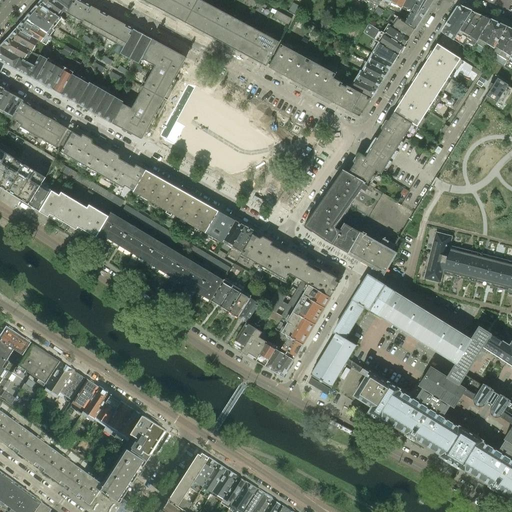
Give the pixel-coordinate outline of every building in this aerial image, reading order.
[(69,10),(54,0),(41,0),(39,3),(57,15),(60,10),(66,13),(69,10)] [(54,0),(69,10),(73,0),(54,0)] [(74,18),(83,2),(79,0),(73,0),(69,10),(66,13),(74,18)] [(160,0),(156,8),(163,12),(165,9),(167,8),(175,13),(179,15),(179,16),(178,19),(185,23),(197,0),(196,0),(195,2),(192,0),(191,0),(160,0)] [(198,0),(197,0),(185,23),(192,27),(194,24),(195,24),(199,26),(208,30),(208,32),(206,35),(214,39),(226,15),(224,18),(221,16),(223,12),(202,1),(200,5),(197,3),(198,0)] [(381,0),(368,0),(368,1),(371,2),(368,9),(372,11),(375,4),(379,6),(381,0)] [(402,7),(405,0),(392,0),(392,2),(388,10),(399,15),(401,10),(402,7)] [(412,11),(416,0),(405,0),(402,7),(412,11)] [(416,0),(412,11),(410,14),(406,24),(415,30),(433,0),(416,0)] [(82,22),(91,6),(83,2),(74,18),(82,22)] [(39,3),(31,12),(53,25),(59,16),(57,15),(39,3)] [(89,29),(99,10),(91,6),(82,22),(81,24),(89,29)] [(457,34),(472,11),(461,6),(457,7),(441,32),(441,33),(441,32),(443,34),(453,40),(454,40),(457,34)] [(97,33),(107,15),(99,10),(89,29),(97,33)] [(273,17),(288,25),(291,19),(277,11),(273,17)] [(462,45),(481,16),(472,11),(457,34),(454,40),(462,45)] [(53,25),(31,12),(30,13),(28,14),(26,16),(26,18),(24,20),(50,35),(55,30),(51,27),(53,25)] [(106,38),(116,20),(107,15),(97,33),(106,38)] [(227,15),(226,15),(214,39),(221,42),(222,40),(224,39),(228,41),(236,46),(236,47),(235,50),(242,54),(255,30),(254,30),(253,33),(249,31),(251,27),(231,16),(229,20),(225,18),(227,15)] [(470,51),(478,38),(490,20),(481,16),(462,45),(470,51)] [(406,24),(401,20),(397,18),(394,23),(391,21),(389,25),(392,27),(409,38),(415,30),(406,24)] [(317,26),(327,32),(331,24),(322,19),(317,26)] [(50,35),(24,20),(16,29),(37,41),(43,44),(50,35)] [(115,43),(125,25),(116,20),(106,38),(115,43)] [(507,28),(490,20),(478,38),(494,48),(495,47),(507,28)] [(404,47),(383,33),(369,24),(363,33),(381,44),(398,55),(404,47)] [(124,48),(134,29),(125,25),(115,43),(124,48)] [(409,38),(392,27),(389,31),(386,29),(383,33),(404,47),(409,38)] [(511,52),(511,29),(507,28),(495,47),(510,56),(511,52)] [(16,29),(9,37),(32,50),(34,46),(37,41),(16,29)] [(129,58),(142,34),(134,29),(124,48),(121,53),(129,58)] [(255,31),(255,30),(242,54),(249,58),(251,55),(252,55),(256,57),(258,57),(256,61),(266,67),(279,42),(278,42),(276,45),(268,41),(270,38),(259,32),(257,36),(254,34),(255,31)] [(138,63),(151,39),(152,39),(142,34),(129,58),(138,63)] [(453,41),(453,40),(443,34),(439,41),(461,56),(465,49),(453,41)] [(39,55),(32,51),(32,50),(9,37),(1,46),(21,57),(26,60),(34,64),(39,55)] [(185,57),(172,50),(153,40),(142,59),(143,60),(145,57),(156,63),(143,87),(142,86),(141,86),(164,99),(169,89),(166,87),(171,78),(174,79),(185,59),(185,58),(185,57)] [(398,55),(381,44),(376,51),(368,46),(365,50),(374,55),(393,65),(398,55)] [(437,44),(427,60),(422,67),(446,82),(460,59),(437,44)] [(81,64),(85,56),(66,45),(61,53),(81,64)] [(281,45),(269,65),(268,68),(281,75),(296,83),(308,60),(281,45)] [(0,46),(0,60),(14,68),(21,57),(1,46),(0,46)] [(511,52),(510,56),(509,57),(508,60),(503,67),(511,72),(511,52)] [(36,80),(47,60),(39,55),(34,64),(27,76),(36,80)] [(393,65),(374,55),(369,64),(387,73),(393,65)] [(34,64),(26,60),(21,57),(14,68),(27,76),(34,64)] [(44,85),(56,64),(51,62),(52,59),(49,57),(47,60),(36,80),(44,85)] [(335,74),(308,60),(296,83),(323,98),(333,79),(335,74)] [(387,73),(369,64),(368,63),(363,72),(382,82),(387,73)] [(52,90),(66,67),(61,64),(59,66),(56,64),(44,85),(52,90)] [(61,95),(72,74),(67,71),(69,68),(66,67),(52,90),(61,95)] [(418,74),(408,89),(431,104),(446,82),(422,67),(418,74)] [(382,82),(363,72),(358,80),(376,90),(382,82)] [(69,99),(82,76),(78,74),(77,76),(72,74),(61,95),(69,99)] [(77,104),(89,83),(85,81),(86,78),(82,76),(69,99),(77,104)] [(507,85),(497,78),(493,85),(490,83),(488,87),(490,89),(486,96),(487,96),(496,102),(507,85)] [(342,83),(333,79),(323,98),(359,117),(371,99),(353,89),(346,86),(345,87),(341,85),(342,83)] [(376,90),(358,80),(353,89),(371,99),(376,90)] [(86,109),(97,88),(89,83),(77,104),(86,109)] [(123,104),(112,123),(112,124),(122,129),(124,126),(133,131),(132,134),(140,139),(141,139),(142,139),(142,138),(153,118),(150,116),(155,106),(159,108),(164,99),(141,86),(141,87),(143,88),(130,112),(122,108),(124,104),(123,104)] [(94,113),(106,93),(97,88),(86,109),(94,113)] [(408,89),(404,96),(394,112),(412,124),(417,127),(431,104),(408,89)] [(14,95),(4,90),(0,97),(0,108),(5,111),(14,95)] [(102,118),(114,98),(106,93),(94,113),(102,118)] [(455,110),(464,96),(460,94),(452,108),(455,110)] [(23,100),(14,95),(5,111),(14,116),(23,100)] [(111,123),(122,104),(123,103),(114,98),(102,118),(111,123)] [(23,100),(14,116),(12,119),(21,124),(20,127),(56,147),(66,129),(67,129),(67,128),(58,123),(59,122),(59,120),(51,116),(49,116),(48,118),(38,112),(32,108),(32,107),(32,105),(23,100)] [(382,130),(376,139),(375,141),(374,144),(365,157),(359,153),(357,153),(352,161),(353,163),(354,163),(348,173),(363,181),(367,184),(375,171),(381,174),(392,155),(394,153),(395,151),(412,124),(394,112),(388,121),(387,120),(385,121),(380,128),(381,130),(382,130)] [(56,152),(59,154),(61,152),(60,152),(72,132),(72,131),(72,132),(69,130),(56,152)] [(92,140),(87,137),(82,134),(81,137),(72,132),(60,152),(61,152),(88,168),(99,147),(92,143),(92,140)] [(107,152),(99,147),(88,168),(115,183),(126,163),(119,159),(119,155),(109,149),(107,152)] [(0,149),(0,187),(28,204),(30,202),(31,202),(39,188),(42,184),(46,178),(0,149)] [(134,167),(126,163),(115,183),(123,188),(125,186),(133,191),(146,170),(136,165),(134,167)] [(124,201),(67,167),(64,172),(120,207),(124,201)] [(146,170),(133,191),(133,192),(148,200),(160,179),(146,170)] [(304,226),(303,227),(311,233),(312,232),(324,240),(325,239),(332,242),(331,244),(348,254),(360,233),(359,232),(360,232),(344,223),(339,231),(332,227),(363,181),(348,173),(342,170),(343,170),(304,226)] [(174,186),(160,179),(148,200),(161,208),(174,186)] [(37,210),(48,193),(50,189),(42,184),(39,188),(31,202),(30,202),(28,204),(37,210)] [(189,195),(174,186),(161,208),(176,216),(189,195)] [(51,189),(50,190),(38,210),(48,217),(50,213),(63,222),(76,201),(61,192),(59,195),(51,190),(51,189)] [(190,195),(189,195),(176,216),(190,224),(203,203),(190,195)] [(87,208),(76,201),(63,222),(76,229),(78,226),(96,237),(99,233),(108,216),(89,205),(87,208)] [(218,211),(203,203),(190,224),(205,233),(218,211)] [(125,205),(122,211),(173,241),(176,236),(125,205)] [(227,216),(218,211),(205,233),(214,238),(227,216)] [(108,216),(99,233),(105,237),(106,238),(118,217),(110,212),(108,216)] [(235,221),(227,216),(214,238),(222,243),(223,241),(235,221)] [(144,232),(118,217),(106,238),(131,253),(144,232)] [(244,226),(235,221),(223,241),(232,246),(244,226)] [(254,232),(244,226),(232,246),(242,252),(252,234),(254,232)] [(170,248),(144,232),(131,253),(158,269),(170,248)] [(360,233),(348,254),(373,268),(385,273),(396,253),(392,251),(392,250),(392,249),(396,242),(389,238),(388,241),(383,238),(380,244),(360,233)] [(436,233),(424,279),(440,283),(442,274),(511,291),(511,261),(449,245),(451,237),(436,233)] [(252,234),(242,252),(241,254),(268,270),(279,249),(271,245),(272,242),(262,236),(260,238),(252,234)] [(230,268),(179,237),(175,243),(226,273),(230,268)] [(197,263),(170,248),(158,269),(185,285),(197,263)] [(306,265),(308,262),(289,251),(286,253),(279,249),(268,270),(286,280),(290,274),(299,279),(306,265)] [(224,279),(197,263),(185,285),(211,301),(223,282),(224,280),(224,279)] [(232,267),(241,272),(243,269),(234,264),(232,267)] [(320,269),(318,271),(306,265),(299,279),(330,297),(338,283),(339,283),(341,281),(337,278),(320,269)] [(454,363),(454,364),(447,376),(446,376),(445,376),(430,366),(418,385),(423,388),(415,400),(394,387),(395,386),(383,379),(382,381),(348,359),(348,358),(350,353),(351,353),(351,352),(354,348),(355,348),(354,347),(356,345),(345,338),(364,307),(379,316),(395,292),(385,285),(390,277),(385,273),(373,268),(368,275),(352,299),(353,300),(333,332),(335,333),(334,335),(333,336),(334,336),(331,340),(330,341),(331,341),(328,346),(327,345),(327,346),(328,346),(325,351),(324,350),(324,351),(324,352),(322,356),(321,356),(321,357),(319,361),(318,361),(318,362),(316,366),(315,366),(315,367),(313,371),(312,371),(311,372),(312,372),(311,374),(310,373),(310,374),(311,375),(310,375),(311,376),(311,375),(313,376),(313,377),(314,377),(318,379),(318,380),(319,379),(323,382),(322,382),(323,383),(323,382),(327,384),(327,385),(328,386),(328,385),(330,386),(330,387),(331,387),(332,386),(331,386),(332,384),(333,385),(333,384),(333,383),(335,379),(336,379),(336,378),(338,374),(339,374),(340,374),(339,373),(341,369),(342,369),(343,368),(342,368),(345,364),(346,363),(359,372),(365,376),(353,396),(371,407),(369,411),(368,412),(371,414),(377,418),(378,418),(380,420),(381,418),(406,433),(405,434),(407,435),(407,436),(413,440),(414,439),(415,440),(416,439),(440,455),(440,456),(444,459),(444,460),(447,461),(451,463),(456,466),(456,467),(458,468),(459,468),(464,471),(464,469),(489,485),(488,485),(490,487),(496,491),(497,491),(498,492),(499,491),(511,498),(511,340),(509,345),(478,326),(478,327),(471,338),(470,338),(469,338),(466,336),(451,361),(454,363)] [(260,279),(251,274),(249,277),(251,278),(249,281),(257,285),(260,279)] [(330,297),(308,285),(296,278),(290,287),(324,307),(330,297)] [(224,280),(223,282),(211,301),(220,307),(232,285),(224,280)] [(233,285),(232,285),(220,307),(229,312),(240,292),(242,290),(233,285)] [(324,307),(290,287),(286,294),(277,289),(271,299),(314,325),(324,307)] [(242,290),(240,292),(229,312),(231,313),(231,315),(234,317),(236,316),(238,317),(251,296),(242,290)] [(395,292),(379,316),(385,320),(413,337),(439,354),(451,361),(466,336),(454,329),(428,313),(401,296),(395,292)] [(251,296),(238,317),(246,322),(262,298),(253,293),(251,296)] [(314,325),(271,299),(266,307),(283,317),(282,319),(308,335),(314,325)] [(308,335),(282,319),(280,323),(275,329),(280,332),(302,345),(302,344),(308,335)] [(262,332),(246,322),(233,343),(242,349),(240,351),(247,356),(249,353),(250,354),(250,358),(255,361),(266,345),(267,342),(259,337),(262,332)] [(20,335),(8,327),(0,338),(0,340),(11,348),(20,335)] [(295,357),(302,345),(280,332),(278,337),(281,339),(280,340),(284,342),(280,349),(295,357)] [(34,344),(20,335),(11,348),(15,350),(24,356),(26,358),(34,344)] [(11,348),(0,340),(0,360),(6,364),(15,350),(11,348)] [(47,384),(61,362),(34,344),(26,358),(20,367),(47,384)] [(266,345),(255,361),(264,366),(274,350),(266,345)] [(284,375),(295,357),(280,349),(277,346),(274,350),(264,366),(280,376),(284,375)] [(0,360),(0,385),(4,387),(8,381),(4,379),(5,377),(9,380),(13,374),(3,368),(6,364),(0,360)] [(61,362),(47,384),(48,386),(47,388),(59,396),(74,372),(75,371),(61,362)] [(86,379),(75,371),(74,372),(59,396),(70,403),(86,379)] [(82,415),(100,387),(88,380),(74,402),(81,406),(78,412),(82,415)] [(97,417),(112,395),(100,387),(82,415),(94,423),(95,420),(97,417)] [(106,428),(123,402),(112,395),(97,417),(105,422),(103,425),(106,428)] [(117,434),(119,431),(134,409),(123,402),(106,428),(104,431),(111,435),(113,432),(117,434)] [(134,409),(119,431),(126,436),(124,439),(128,442),(145,416),(134,409)] [(0,440),(1,441),(16,421),(0,410),(0,440)] [(167,431),(145,416),(128,442),(126,446),(132,451),(147,462),(167,431)] [(105,422),(97,417),(95,420),(103,425),(105,422)] [(41,440),(16,421),(1,441),(10,447),(11,445),(20,451),(19,454),(27,459),(41,440)] [(126,436),(119,431),(117,434),(116,437),(123,442),(124,439),(126,436)] [(66,458),(41,440),(27,459),(35,466),(37,463),(45,470),(44,472),(52,478),(66,458)] [(120,504),(139,475),(147,462),(132,451),(131,452),(128,450),(105,486),(92,476),(80,494),(84,497),(82,499),(91,506),(101,491),(109,496),(111,494),(113,496),(112,498),(120,504)] [(210,458),(203,454),(202,454),(200,455),(199,455),(170,500),(179,506),(193,484),(210,458)] [(80,494),(92,476),(66,458),(52,478),(61,484),(62,482),(71,488),(69,490),(78,496),(80,494)] [(219,464),(210,458),(193,484),(197,487),(195,491),(199,494),(202,490),(219,464)] [(208,500),(211,495),(228,470),(219,464),(202,490),(206,493),(204,497),(208,500)] [(224,498),(238,477),(228,470),(211,495),(222,502),(224,498)] [(0,491),(10,478),(0,471),(0,491)] [(247,482),(238,477),(224,498),(233,504),(247,482)] [(0,500),(4,503),(18,484),(10,478),(0,491),(0,500)] [(243,511),(258,489),(247,482),(233,504),(239,509),(237,511),(243,511)] [(9,511),(10,511),(26,490),(18,484),(4,503),(9,507),(6,510),(9,511)] [(259,490),(258,489),(243,511),(253,511),(265,494),(264,494),(264,492),(261,490),(259,490)] [(36,511),(43,503),(26,490),(10,511),(36,511)] [(196,500),(187,494),(179,507),(187,511),(197,511),(198,511),(192,507),(196,500)] [(265,511),(273,499),(265,494),(253,511),(265,511)] [(278,511),(283,505),(273,499),(265,511),(278,511)] [(183,511),(168,502),(163,510),(165,511),(183,511)] [(51,511),(53,509),(43,503),(36,511),(51,511)]
